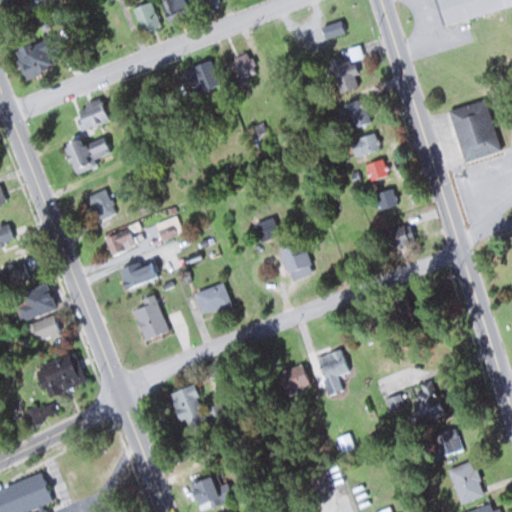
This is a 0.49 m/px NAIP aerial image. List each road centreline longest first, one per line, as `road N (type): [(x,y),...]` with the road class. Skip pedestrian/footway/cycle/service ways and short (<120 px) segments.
road 1 (residential): [(166,511),(0,86)]
road 2 (primary): [(511,409),(382,0)]
road 3 (residential): [(123,401),(156,375),(460,250)]
road 4 (residential): [(10,111),(293,0)]
road 5 (residential): [(0,461),(123,401)]
